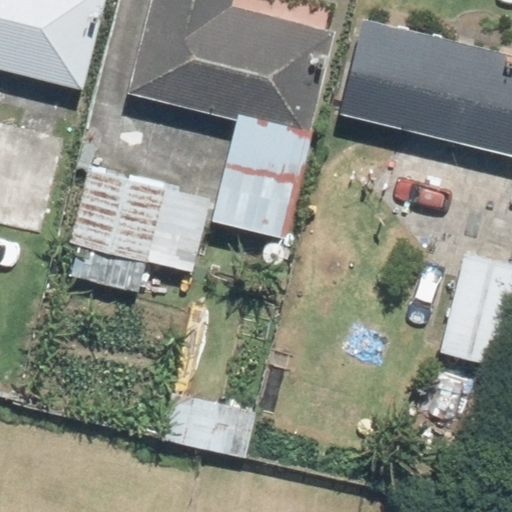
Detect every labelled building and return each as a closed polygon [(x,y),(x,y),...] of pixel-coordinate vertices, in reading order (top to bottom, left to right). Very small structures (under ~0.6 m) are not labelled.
[(0,0),(0,58),(86,81),(106,0),(0,0)] [(156,0),(135,84),(305,127),(332,20),(254,0),(156,0)] [(511,38),(365,6),(344,102),(511,138),(511,38)] [(70,129),(0,114),(0,218),(49,228),(70,129)] [(152,252),(198,263),(214,196),(92,166),(76,234),(83,235),(75,268),(145,285),(152,252)] [(511,314),(511,255),(471,244),(443,348),(499,364),(511,314)] [(251,402),(159,384),(150,431),(242,448),(251,402)]
